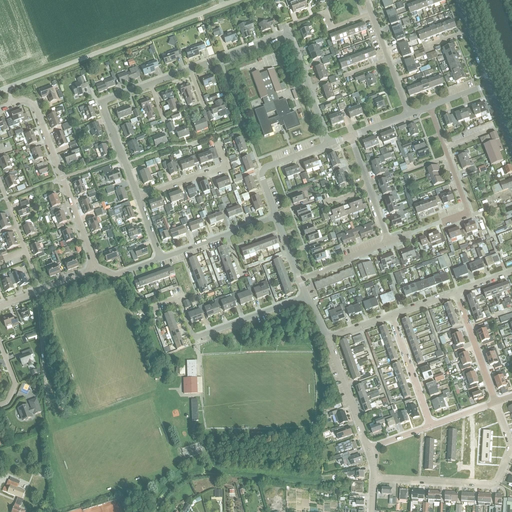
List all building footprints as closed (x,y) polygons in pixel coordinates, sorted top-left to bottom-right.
[(300,11),(297,2),(293,3),(293,1),(290,2),(288,0),(286,0),(285,1),(288,7),(291,6),(294,13),(300,11)] [(300,0),(297,2),(300,11),(306,8),(304,1),(307,0),(306,0),(300,0)] [(391,0),(383,3),(385,9),(394,6),(391,0)] [(417,3),(414,4),(417,12),(422,10),(419,2),(419,0),(417,1),(417,3)] [(423,0),(419,2),(422,10),(428,8),(425,0),(423,0)] [(432,9),(431,7),(434,5),(432,0),(425,0),(428,8),(429,10),(432,9)] [(417,12),(414,4),(413,3),(411,3),(411,5),(408,6),(412,17),(417,15),(416,12),(417,12)] [(387,13),(389,19),(397,16),(395,10),(387,13)] [(397,16),(389,19),(391,26),(400,22),(397,16)] [(270,27),(274,25),(272,20),(259,25),(262,32),(270,29),(270,27)] [(453,21),(447,23),(450,31),(454,30),(454,31),(456,30),(453,21)] [(249,31),(254,29),(251,22),(239,26),(244,39),(251,36),(249,31)] [(447,23),(441,25),(444,33),(448,32),(448,33),(451,32),(450,31),(447,23)] [(308,29),(311,28),(310,24),(303,26),(304,30),(300,31),(303,40),(311,37),(308,29)] [(364,24),(358,26),(360,33),(366,31),(364,24)] [(441,25),(436,27),(439,35),(442,34),(443,35),(445,35),(444,33),(441,25)] [(358,26),(352,28),(355,35),(360,33),(358,26)] [(393,30),(395,36),(403,33),(401,27),(393,30)] [(436,27),(430,29),(433,37),(436,36),(437,38),(439,37),(439,35),(436,27)] [(352,28),(346,30),(349,37),(355,35),(352,28)] [(220,29),(212,32),(214,37),(219,36),(219,37),(223,36),(220,29)] [(430,29),(424,32),(427,39),(430,38),(431,40),(433,39),(433,37),(430,29)] [(346,30),(341,32),(343,39),(349,37),(346,30)] [(427,39),(424,32),(421,33),(420,31),(417,32),(418,34),(419,36),(420,39),(421,42),(425,40),(425,42),(428,41),(427,39)] [(341,32),(335,34),(338,42),(343,39),(341,32)] [(233,43),(237,41),(234,33),(223,37),(226,44),(232,41),(233,43)] [(403,33),(395,36),(397,42),(406,39),(403,33)] [(338,42),(335,34),(329,36),(332,44),(338,42)] [(198,52),(205,49),(203,43),(192,48),(192,49),(185,52),(188,59),(199,55),(198,52)] [(399,46),(401,52),(409,49),(407,43),(399,46)] [(443,49),(445,55),(455,51),(453,48),(456,47),(455,45),(443,49)] [(308,49),(310,55),(319,52),(316,46),(308,49)] [(414,54),(415,56),(426,52),(424,49),(414,53),(412,48),(409,49),(401,52),(403,58),(412,55),(414,54)] [(174,57),(179,56),(177,50),(169,53),(169,54),(162,57),(165,65),(176,61),(174,57)] [(373,50),(367,52),(370,59),(376,57),(373,50)] [(445,55),(448,61),(459,56),(458,53),(456,54),(455,51),(445,55)] [(319,52),(310,55),(312,61),(321,58),(319,52)] [(367,52),(362,54),(364,61),(370,59),(367,52)] [(362,54),(356,56),(359,63),(364,61),(362,54)] [(356,56),(350,58),(353,65),(359,63),(356,56)] [(448,61),(450,66),(459,62),(458,59),(460,58),(459,56),(448,61)] [(350,58),(345,60),(347,68),(353,65),(350,58)] [(405,62),(407,68),(415,65),(413,59),(405,62)] [(347,68),(345,60),(339,62),(341,70),(347,68)] [(154,68),(158,67),(156,61),(148,64),(148,65),(141,68),(144,76),(155,72),(154,68)] [(450,66),(452,71),(463,67),(463,64),(460,65),(459,62),(450,66)] [(415,65),(407,68),(409,74),(418,71),(417,69),(421,68),(419,64),(415,65)] [(315,69),(317,75),(325,72),(322,66),(315,69)] [(452,71),(454,77),(463,73),(462,70),(464,69),(463,67),(452,71)] [(137,68),(133,69),(128,71),(129,73),(127,74),(126,73),(118,76),(120,83),(129,80),(129,82),(137,78),(137,77),(140,76),(137,68)] [(260,99),(262,99),(265,105),(263,106),(263,108),(254,111),(264,137),(273,133),(271,126),(280,123),(281,125),(280,125),(281,126),(283,125),(286,132),(286,130),(298,126),(294,113),(295,112),(290,114),(285,99),(278,102),(278,101),(279,100),(276,94),(286,90),(284,84),(280,85),(274,69),(267,71),(268,73),(262,75),(262,74),(259,75),(258,71),(251,74),(260,99)] [(100,84),(96,86),(99,93),(107,90),(106,89),(115,86),(114,84),(113,81),(116,80),(113,72),(110,73),(112,78),(103,82),(104,83),(100,84)] [(325,72),(317,75),(320,82),(327,79),(325,72)] [(463,73),(454,77),(456,83),(468,78),(467,76),(465,76),(463,73)] [(204,87),(215,83),(212,75),(201,79),(204,87)] [(366,81),(367,84),(368,87),(376,85),(372,75),(364,78),(363,75),(354,78),(356,82),(359,81),(360,84),(366,81)] [(436,84),(437,87),(444,84),(441,77),(437,78),(436,75),(433,76),(434,79),(436,84)] [(84,82),(83,77),(77,79),(79,83),(75,85),(75,87),(72,88),(75,96),(78,94),(79,96),(83,94),(81,90),(87,88),(85,82),(84,82)] [(434,79),(428,82),(430,89),(437,87),(436,84),(434,79)] [(428,82),(421,84),(424,92),(430,89),(428,82)] [(188,84),(187,84),(179,87),(182,95),(183,94),(188,106),(195,104),(191,93),(190,94),(189,92),(191,91),(188,84)] [(421,84),(414,87),(417,94),(424,92),(421,84)] [(322,88),(325,95),(332,92),(330,85),(322,88)] [(39,91),(40,93),(42,98),(48,96),(50,103),(56,100),(54,94),(51,86),(39,91)] [(417,94),(414,87),(407,89),(410,97),(417,94)] [(167,102),(171,113),(177,110),(173,99),(173,100),(172,98),(174,97),(171,91),(161,94),(164,101),(167,100),(167,102)] [(332,92),(325,95),(327,101),(334,98),(332,92)] [(222,93),(218,95),(208,98),(210,102),(223,97),(222,93)] [(374,102),(377,110),(384,107),(380,97),(377,98),(378,101),(374,102)] [(144,109),(149,121),(155,118),(151,108),(150,106),(152,106),(149,99),(140,102),(142,109),(144,109)] [(216,106),(211,108),(213,115),(219,113),(220,117),(226,115),(227,116),(230,114),(225,102),(222,103),(221,101),(216,102),(218,106),(216,107),(216,106)] [(483,103),(477,106),(481,114),(482,117),(487,115),(487,114),(490,113),(487,105),(484,106),(483,103)] [(85,114),(88,120),(95,118),(92,107),(88,109),(87,106),(79,109),(80,112),(81,113),(82,113),(83,115),(85,114)] [(115,111),(118,119),(132,114),(129,106),(115,111)] [(473,110),(470,111),(473,119),(476,118),(475,117),(481,114),(477,106),(472,108),(473,110)] [(359,107),(353,109),(356,117),(362,115),(359,107)] [(356,117),(353,109),(347,111),(350,119),(356,117)] [(21,110),(16,112),(19,120),(22,119),(23,122),(28,120),(25,114),(23,115),(21,110)] [(466,110),(461,112),(464,121),(469,119),(470,120),(473,119),(470,111),(467,112),(466,110)] [(19,120),(16,112),(10,114),(12,119),(9,120),(12,126),(17,124),(16,122),(19,120)] [(453,118),(456,126),(457,128),(460,127),(458,123),(464,121),(461,112),(455,114),(456,117),(453,118)] [(47,116),(50,123),(58,120),(56,113),(47,116)] [(340,113),(335,116),(338,124),(343,122),(340,113)] [(206,124),(209,123),(206,116),(204,117),(205,120),(193,124),(196,132),(208,128),(206,124)] [(338,124),(335,116),(329,118),(332,126),(338,124)] [(453,127),(456,126),(453,118),(450,119),(449,116),(444,118),(447,127),(452,125),(453,127)] [(58,120),(50,123),(52,129),(61,126),(58,120)] [(96,135),(98,138),(102,136),(97,123),(87,127),(89,131),(90,130),(93,136),(96,135)] [(172,123),(166,125),(169,133),(175,130),(172,123)] [(121,127),(126,138),(134,135),(130,124),(121,127)] [(411,137),(418,135),(415,124),(407,127),(411,137)] [(176,131),(179,139),(189,135),(186,127),(176,131)] [(397,141),(394,131),(387,133),(391,143),(391,144),(395,143),(394,142),(397,141)] [(26,138),(27,141),(35,138),(33,133),(29,134),(27,132),(21,134),(23,139),(26,138)] [(54,135),(57,141),(65,138),(63,132),(54,135)] [(384,146),(391,143),(387,133),(381,136),(383,144),(384,144),(384,146)] [(484,146),(492,166),(503,162),(499,152),(503,150),(496,133),(480,139),(483,147),(484,146)] [(152,138),(155,147),(167,143),(164,134),(152,138)] [(23,151),(26,150),(34,147),(33,144),(37,143),(35,138),(27,141),(28,144),(25,145),(26,147),(22,148),(23,151)] [(65,138),(57,141),(59,148),(68,145),(65,138)] [(233,145),(235,148),(244,145),(242,138),(235,141),(236,144),(233,145)] [(376,138),(369,140),(372,148),(379,146),(376,138)] [(372,148),(369,140),(363,142),(366,150),(372,148)] [(135,141),(129,144),(131,149),(130,149),(132,155),(134,155),(134,158),(141,155),(140,153),(135,141)] [(416,153),(418,152),(425,149),(423,142),(413,146),(416,153)] [(98,149),(102,158),(109,155),(106,145),(103,146),(101,143),(94,146),(95,150),(98,149)] [(244,145),(235,148),(236,151),(238,150),(240,154),(247,151),(244,145)] [(32,154),(33,156),(41,154),(39,148),(36,150),(34,147),(26,150),(27,153),(28,153),(29,155),(32,154)] [(67,164),(72,162),(76,160),(74,155),(80,153),(78,148),(70,151),(71,153),(64,156),(67,164)] [(425,149),(418,152),(420,159),(430,155),(427,148),(425,149)] [(183,157),(180,150),(174,153),(176,160),(183,157)] [(209,153),(204,155),(207,163),(213,161),(212,158),(215,157),(212,150),(208,151),(209,153)] [(458,157),(461,164),(469,161),(467,155),(469,154),(468,151),(462,153),(463,156),(458,157)] [(329,159),(330,162),(338,160),(336,154),(333,155),(332,152),(326,154),(327,157),(326,157),(327,160),(329,159)] [(41,154),(33,156),(30,158),(33,165),(39,163),(38,160),(43,159),(41,154)] [(198,154),(194,156),(197,164),(200,163),(201,165),(207,163),(204,155),(199,157),(198,154)] [(372,163),(374,170),(383,167),(381,164),(385,163),(384,161),(391,158),(390,154),(388,154),(385,155),(382,156),(376,159),(377,161),(372,163)] [(406,158),(404,159),(407,166),(410,164),(415,163),(411,154),(405,156),(406,158)] [(1,156),(2,159),(0,159),(0,163),(0,164),(3,171),(4,173),(9,172),(8,169),(12,167),(8,157),(6,157),(5,155),(1,156)] [(242,160),(244,166),(251,163),(249,157),(246,158),(245,155),(239,157),(240,160),(242,160)] [(191,160),(186,161),(189,169),(194,167),(193,165),(197,164),(194,156),(190,157),(191,160)] [(145,163),(147,168),(157,164),(156,159),(145,163)] [(189,169),(186,161),(185,161),(185,159),(176,162),(178,170),(181,169),(182,172),(189,169)] [(316,159),(310,162),(312,169),(319,167),(316,159)] [(331,169),(332,172),(339,169),(337,166),(340,165),(338,160),(330,162),(332,168),(331,169)] [(469,161),(461,164),(463,170),(467,169),(468,171),(475,169),(473,163),(470,164),(469,161)] [(312,169),(310,162),(303,164),(306,172),(312,169)] [(38,170),(40,175),(40,176),(48,173),(46,169),(45,169),(43,163),(35,166),(37,170),(38,170)] [(168,169),(171,176),(177,173),(174,164),(167,166),(166,163),(163,164),(165,170),(168,169)] [(251,163),(244,166),(242,167),(244,174),(254,170),(251,163)] [(109,166),(101,169),(102,171),(103,173),(104,177),(105,176),(106,181),(107,182),(108,182),(109,182),(110,182),(114,181),(115,185),(121,183),(119,179),(120,179),(118,171),(112,174),(111,171),(109,166)] [(298,166),(291,169),(294,176),(300,174),(298,166)] [(427,176),(428,180),(439,176),(438,173),(440,172),(438,166),(428,170),(430,175),(427,176)] [(502,169),(503,171),(505,176),(511,173),(511,168),(511,166),(502,169)] [(382,175),(383,177),(390,175),(394,174),(393,171),(389,172),(387,169),(384,170),(383,167),(374,170),(377,177),(382,175)] [(294,176),(291,169),(284,171),(287,179),(294,176)] [(335,181),(337,180),(344,177),(342,171),(340,172),(339,169),(332,172),(333,175),(335,181)] [(140,173),(142,179),(150,176),(148,170),(140,173)] [(5,179),(9,189),(17,186),(15,179),(16,179),(15,176),(17,175),(16,171),(7,175),(8,178),(5,179)] [(379,182),(381,189),(389,186),(388,183),(392,182),(390,175),(383,177),(384,180),(379,182)] [(150,176),(142,179),(144,185),(152,182),(150,176)] [(439,176),(428,180),(429,183),(432,182),(434,187),(445,183),(442,178),(440,179),(439,176)] [(244,180),(246,187),(254,184),(251,177),(244,180)] [(344,177),(337,180),(339,186),(337,186),(338,189),(345,187),(344,184),(346,183),(344,177)] [(227,178),(222,180),(225,188),(231,186),(227,178)] [(491,187),(494,195),(511,188),(511,179),(505,182),(504,179),(499,181),(500,184),(491,187)] [(73,184),(75,190),(84,187),(81,180),(73,184)] [(225,188),(222,180),(216,182),(219,191),(225,188)] [(200,184),(203,193),(210,191),(206,182),(200,184)] [(254,184),(246,187),(249,193),(256,191),(254,184)] [(84,187),(75,190),(78,196),(86,193),(85,190),(87,189),(86,186),(84,187)] [(389,194),(390,196),(397,194),(394,188),(390,189),(389,186),(381,189),(384,196),(389,194)] [(193,194),(196,193),(194,187),(187,189),(191,199),(194,198),(193,194)] [(116,191),(120,202),(127,200),(123,188),(116,191)] [(180,192),(174,194),(177,202),(180,201),(181,203),(184,202),(183,200),(180,192)] [(48,198),(50,203),(58,200),(56,195),(54,196),(53,193),(45,196),(44,196),(45,199),(46,199),(48,198)] [(303,193),(300,194),(291,198),(293,205),(306,200),(303,193)] [(451,193),(446,195),(449,203),(454,201),(451,193)] [(177,202),(174,194),(169,196),(172,204),(177,202)] [(385,201),(388,208),(396,205),(395,202),(399,200),(397,194),(390,196),(391,199),(385,201)] [(441,196),(438,197),(440,203),(443,202),(444,205),(449,203),(446,195),(441,197),(441,196)] [(251,199),(253,206),(260,203),(258,196),(251,199)] [(435,199),(430,201),(433,209),(439,207),(438,204),(440,203),(438,197),(435,198),(435,199)] [(80,202),(82,209),(91,205),(89,199),(80,202)] [(160,199),(154,201),(157,209),(163,207),(160,199)] [(58,200),(50,203),(52,208),(50,209),(51,212),(59,209),(58,206),(60,205),(58,200)] [(360,200),(354,202),(358,212),(367,209),(365,204),(362,205),(360,200)] [(29,205),(27,201),(20,204),(21,207),(20,208),(17,210),(17,211),(18,214),(20,217),(29,214),(26,207),(29,205)] [(104,210),(111,208),(111,205),(107,206),(106,201),(103,202),(104,210)] [(157,209),(154,201),(149,203),(152,211),(157,209)] [(430,201),(425,203),(428,211),(433,209),(430,201)] [(350,210),(347,211),(349,215),(358,212),(354,202),(348,204),(350,210)] [(260,203),(253,206),(256,212),(258,211),(261,210),(263,209),(260,203)] [(425,203),(420,204),(423,213),(428,211),(425,203)] [(120,212),(122,211),(126,221),(135,218),(131,208),(127,209),(125,204),(112,208),(113,211),(114,210),(115,211),(119,209),(120,212)] [(423,213),(420,204),(414,206),(417,215),(423,213)] [(91,205),(82,209),(85,215),(93,212),(91,205)] [(235,217),(233,209),(231,205),(228,207),(229,210),(226,212),(229,219),(235,217)] [(396,213),(397,215),(403,213),(401,207),(397,208),(396,205),(388,208),(390,215),(396,213)] [(342,206),(336,208),(340,218),(349,215),(347,211),(344,212),(342,206)] [(233,209),(235,217),(242,214),(239,207),(233,209)] [(298,217),(300,217),(300,216),(307,214),(307,213),(305,207),(295,210),(298,217)] [(340,218),(336,208),(331,210),(332,216),(330,217),(331,221),(340,218)] [(53,222),(54,221),(65,217),(63,212),(59,214),(58,211),(51,213),(53,218),(52,219),(53,222)] [(403,213),(397,215),(398,218),(391,220),(394,227),(402,224),(401,221),(407,219),(406,215),(408,215),(407,212),(403,213)] [(300,216),(300,217),(302,223),(312,220),(309,213),(307,213),(307,214),(300,216)] [(0,223),(9,220),(6,214),(0,216),(0,223)] [(221,214),(214,216),(217,223),(223,221),(221,214)] [(217,223),(214,216),(207,218),(210,226),(217,223)] [(54,221),(57,229),(64,226),(62,224),(67,222),(65,217),(54,221)] [(87,221),(89,227),(98,224),(96,218),(87,221)] [(163,222),(164,226),(165,228),(167,232),(170,231),(165,218),(162,219),(163,222)] [(9,220),(0,223),(0,225),(1,227),(0,227),(0,230),(11,227),(9,220)] [(23,227),(27,236),(35,233),(32,227),(34,226),(31,220),(24,222),(26,226),(23,227)] [(202,220),(195,223),(198,230),(205,228),(202,220)] [(198,230),(195,223),(189,225),(191,233),(198,230)] [(372,223),(363,226),(366,236),(372,234),(371,229),(374,228),(372,223)] [(473,236),(478,234),(478,232),(475,223),(469,224),(473,236)] [(98,224),(89,227),(92,234),(101,230),(98,224)] [(465,230),(462,231),(465,237),(466,239),(468,238),(468,237),(473,235),(473,236),(469,224),(464,226),(465,230)] [(124,232),(125,231),(127,231),(130,238),(137,236),(138,237),(141,236),(141,234),(138,227),(132,229),(131,226),(121,229),(123,233),(124,233),(125,233),(124,232)] [(179,237),(177,230),(175,226),(171,227),(173,231),(170,232),(172,239),(179,237)] [(305,236),(307,236),(314,233),(312,226),(302,229),(305,236)] [(363,226),(354,230),(356,234),(359,233),(361,238),(366,236),(363,226)] [(183,227),(177,230),(179,237),(186,235),(183,227)] [(163,242),(169,239),(167,232),(165,228),(162,229),(163,233),(160,234),(163,242)] [(459,228),(453,230),(456,238),(457,241),(462,239),(462,238),(465,237),(462,231),(460,232),(459,228)] [(63,235),(64,238),(72,235),(70,230),(65,232),(64,229),(58,231),(60,236),(63,235)] [(354,230),(345,233),(349,243),(355,241),(353,235),(356,234),(354,230)] [(456,238),(453,230),(448,232),(449,236),(447,237),(449,243),(452,242),(452,243),(457,241),(456,238)] [(307,236),(309,243),(319,239),(316,232),(314,233),(307,236)] [(5,240),(7,243),(16,239),(13,233),(2,237),(3,240),(5,240)] [(349,243),(345,233),(336,236),(338,241),(341,240),(343,245),(349,243)] [(438,233),(433,234),(436,243),(437,245),(437,246),(445,243),(442,235),(440,236),(438,233)] [(432,247),(437,245),(436,243),(433,234),(428,236),(429,240),(426,241),(428,246),(429,247),(431,246),(432,247)] [(72,235),(64,238),(65,241),(62,242),(64,247),(70,245),(69,242),(73,240),(72,235)] [(276,238),(270,240),(272,247),(278,245),(276,238)] [(428,246),(426,241),(425,238),(420,239),(421,243),(418,244),(421,252),(424,251),(427,250),(425,247),(428,246)] [(16,239),(7,243),(8,246),(6,247),(7,250),(18,246),(16,239)] [(270,240),(264,242),(266,249),(272,247),(270,240)] [(264,242),(258,244),(261,251),(266,249),(264,242)] [(37,255),(38,258),(45,256),(42,249),(41,249),(39,243),(31,246),(34,256),(37,255)] [(258,244),(252,246),(255,253),(261,251),(258,244)] [(312,256),(314,255),(321,252),(319,245),(309,249),(312,256)] [(137,258),(148,254),(145,246),(138,249),(136,246),(128,249),(129,252),(131,252),(134,261),(138,260),(137,258)] [(252,246),(247,248),(249,255),(255,253),(252,246)] [(118,258),(121,257),(117,247),(114,249),(114,250),(104,254),(107,262),(114,259),(118,258)] [(218,256),(220,255),(227,253),(225,247),(216,250),(218,256)] [(249,255),(247,248),(241,250),(243,258),(249,255)] [(413,248),(407,250),(410,259),(413,258),(414,261),(417,260),(417,261),(420,260),(418,253),(415,254),(413,248)] [(410,259),(407,250),(401,253),(403,259),(400,260),(403,267),(406,265),(405,264),(408,263),(407,260),(410,259)] [(52,252),(54,259),(57,258),(58,262),(61,261),(57,251),(52,252)] [(314,255),(316,262),(328,257),(326,251),(323,252),(323,251),(321,252),(314,255)] [(495,251),(490,253),(490,255),(491,258),(492,257),(495,265),(501,263),(498,255),(497,256),(495,253),(495,251)] [(219,262),(222,261),(229,258),(227,253),(220,255),(221,259),(218,260),(219,262)] [(392,254),(386,256),(389,265),(392,264),(393,266),(396,265),(397,267),(400,266),(397,259),(395,260),(392,254)] [(486,256),(486,257),(486,259),(486,260),(489,267),(495,265),(492,257),(491,258),(490,255),(486,256)] [(389,265),(386,256),(380,258),(382,264),(379,266),(382,272),(385,271),(384,269),(387,268),(386,266),(389,265)] [(189,260),(191,266),(198,263),(201,262),(199,258),(196,259),(196,257),(189,260)] [(64,262),(68,271),(78,267),(75,258),(64,262)] [(222,261),(224,267),(231,264),(229,258),(222,261)] [(273,261),(275,267),(282,265),(280,259),(273,261)] [(480,259),(475,261),(475,263),(476,263),(479,271),(485,269),(482,261),(481,261),(480,259)] [(470,260),(469,260),(470,262),(469,262),(470,265),(473,273),(479,271),(476,263),(475,263),(475,261),(474,261),(471,262),(470,260)] [(367,278),(376,275),(371,262),(363,265),(362,264),(358,266),(363,279),(367,278)] [(191,266),(193,272),(200,269),(198,263),(191,266)] [(46,268),(50,277),(60,273),(57,264),(46,268)] [(224,267),(226,273),(233,270),(231,264),(224,267)] [(275,267),(277,273),(284,270),(282,265),(275,267)] [(465,267),(459,269),(462,277),(468,275),(465,267)] [(172,268),(167,270),(169,277),(175,275),(172,268)] [(353,268),(346,271),(349,278),(356,276),(353,268)] [(193,272),(195,277),(202,275),(200,269),(193,272)] [(462,277),(459,269),(453,271),(456,279),(462,277)] [(167,270),(161,272),(163,280),(169,277),(167,270)] [(226,273),(228,278),(235,276),(233,270),(226,273)] [(277,273),(279,279),(287,276),(284,270),(277,273)] [(339,273),(340,274),(343,281),(349,278),(346,271),(339,273)] [(12,274),(13,276),(15,283),(18,281),(20,287),(28,284),(24,275),(19,277),(17,272),(12,274)] [(161,272),(155,274),(158,282),(163,280),(161,272)] [(10,279),(1,282),(5,292),(14,289),(13,286),(16,285),(14,281),(12,274),(8,276),(10,279)] [(155,274),(149,277),(152,284),(153,286),(155,285),(154,283),(158,282),(155,274)] [(340,274),(333,276),(336,284),(343,282),(343,281),(340,274)] [(440,276),(443,284),(449,282),(446,274),(440,276)] [(195,277),(197,283),(204,281),(202,275),(195,277)] [(235,276),(228,278),(229,282),(227,283),(227,285),(230,284),(237,282),(235,276)] [(279,279),(282,285),(289,282),(287,276),(279,279)] [(333,276),(327,279),(330,286),(336,284),(333,276)] [(434,278),(437,286),(443,284),(440,276),(434,278)] [(149,277),(144,279),(146,286),(152,284),(149,277)] [(431,288),(428,281),(425,282),(424,278),(423,278),(421,278),(420,279),(422,283),(425,291),(425,290),(425,291),(426,291),(428,291),(428,290),(428,289),(431,288)] [(428,281),(431,288),(437,286),(434,278),(428,281)] [(146,286),(144,279),(138,281),(134,283),(137,291),(144,289),(143,287),(146,286)] [(327,279),(320,281),(323,289),(330,286),(327,279)] [(197,283),(199,289),(206,286),(204,281),(197,283)] [(323,289),(320,281),(314,283),(317,291),(323,289)] [(265,286),(259,288),(263,298),(268,295),(266,289),(268,288),(266,282),(263,282),(265,286)] [(282,285),(284,290),(291,288),(289,282),(282,285)] [(422,283),(416,285),(418,293),(425,291),(422,283)] [(508,283),(502,285),(505,293),(511,290),(508,283)] [(251,284),(248,285),(250,288),(252,294),(255,293),(257,300),(263,298),(259,288),(253,290),(252,287),(251,284)] [(248,292),(243,294),(246,304),(252,302),(250,295),(252,294),(250,288),(248,285),(246,285),(248,292)] [(416,285),(410,287),(412,295),(418,293),(416,285)] [(502,285),(496,287),(498,295),(505,293),(502,285)] [(206,286),(199,289),(201,295),(209,292),(206,286)] [(412,295),(410,287),(403,290),(406,297),(412,295)] [(496,287),(490,289),(493,297),(495,303),(496,306),(498,306),(499,304),(497,300),(500,299),(498,295),(496,287)] [(291,288),(284,290),(286,296),(293,294),(291,288)] [(490,289),(484,292),(486,299),(493,297),(490,289)] [(236,293),(233,294),(236,300),(238,299),(241,306),(246,304),(243,294),(237,296),(236,293)] [(390,303),(387,295),(386,293),(381,294),(383,297),(381,298),(384,305),(390,303)] [(393,293),(387,295),(390,303),(396,301),(393,293)] [(232,298),(226,300),(230,310),(236,308),(233,301),(236,300),(233,294),(231,295),(232,298)] [(467,298),(469,304),(477,301),(475,295),(467,298)] [(219,299),(217,300),(219,306),(222,305),(224,312),(230,310),(226,300),(221,302),(219,299)] [(376,299),(370,301),(373,309),(379,307),(376,299)] [(215,304),(210,306),(213,316),(219,314),(217,307),(219,306),(217,300),(214,301),(215,304)] [(373,309),(370,301),(364,303),(367,311),(373,309)] [(469,304),(472,310),(479,307),(477,301),(469,304)] [(445,306),(447,311),(453,309),(451,303),(445,306)] [(356,304),(353,306),(353,307),(356,315),(362,313),(359,305),(357,306),(356,304)] [(203,305),(200,306),(203,312),(205,311),(208,318),(213,316),(210,306),(204,308),(203,305)] [(339,321),(337,315),(334,305),(329,307),(330,309),(329,310),(330,313),(331,317),(333,323),(339,321)] [(199,310),(193,312),(197,322),(203,320),(200,313),(203,312),(200,306),(198,307),(199,310)] [(353,307),(353,306),(349,307),(350,309),(347,310),(350,317),(356,315),(353,307)] [(472,310),(474,316),(481,313),(479,307),(472,310)] [(23,320),(29,317),(26,310),(20,312),(19,310),(16,311),(21,324),(24,323),(23,320)] [(197,322),(193,312),(188,314),(191,324),(197,322)] [(343,312),(337,315),(339,321),(345,319),(343,312)] [(164,315),(166,321),(173,319),(171,313),(164,315)] [(481,313),(474,316),(476,322),(484,319),(481,313)] [(12,327),(18,325),(16,318),(13,319),(11,315),(8,316),(8,317),(2,319),(5,328),(12,325),(12,327)] [(402,321),(404,326),(411,324),(409,318),(402,321)] [(166,321),(168,327),(175,324),(173,319),(166,321)] [(457,320),(451,322),(453,328),(459,326),(457,320)] [(168,327),(170,333),(178,330),(175,324),(168,327)] [(404,326),(406,332),(413,330),(411,324),(404,326)] [(478,332),(480,337),(488,334),(487,331),(490,330),(488,325),(478,328),(479,331),(478,332)] [(380,329),(382,334),(388,332),(386,326),(380,329)] [(170,333),(173,339),(180,336),(178,330),(170,333)] [(453,339),(454,342),(463,339),(461,333),(459,334),(458,331),(448,334),(450,340),(453,339)] [(24,335),(25,341),(38,338),(37,332),(24,335)] [(494,342),(492,336),(489,338),(488,334),(480,337),(482,343),(483,342),(484,345),(494,342)] [(173,339),(175,344),(182,342),(180,336),(173,339)] [(392,343),(390,338),(384,340),(380,341),(383,347),(386,345),(392,343)] [(463,339),(454,342),(455,345),(452,346),(454,351),(464,348),(463,345),(465,344),(463,339)] [(340,343),(343,349),(349,347),(347,341),(340,343)] [(184,348),(182,342),(175,344),(177,350),(184,348)] [(352,353),(354,352),(364,349),(365,349),(364,346),(351,350),(349,347),(343,349),(345,356),(352,353)] [(21,362),(22,365),(28,363),(28,364),(29,364),(32,363),(32,362),(30,356),(33,355),(31,349),(23,352),(25,356),(19,358),(21,362)] [(486,355),(488,361),(499,357),(496,349),(488,351),(490,354),(486,355)] [(460,358),(461,361),(470,358),(468,353),(466,354),(465,350),(455,354),(457,359),(460,358)] [(345,356),(347,362),(354,359),(352,353),(345,356)] [(396,354),(390,356),(392,362),(398,360),(396,354)] [(423,357),(416,359),(418,365),(425,363),(423,357)] [(502,366),(499,357),(488,361),(490,366),(493,365),(495,369),(502,366)] [(470,358),(461,361),(462,364),(459,365),(461,371),(471,367),(470,364),(471,364),(470,358)] [(347,362),(349,368),(356,366),(354,359),(347,362)] [(197,387),(199,387),(199,384),(197,384),(196,361),(187,361),(187,379),(183,379),(184,394),(197,394),(197,387)] [(360,368),(364,366),(363,363),(359,365),(356,366),(349,368),(352,375),(359,372),(361,371),(360,368)] [(393,366),(395,372),(402,369),(400,364),(393,366)] [(421,369),(423,375),(432,372),(430,366),(421,369)] [(35,376),(41,373),(37,368),(32,372),(35,376)] [(467,378),(468,381),(477,378),(475,372),(473,373),(472,370),(462,373),(464,379),(467,378)] [(359,372),(352,375),(354,381),(359,379),(360,382),(372,377),(370,374),(363,376),(361,371),(359,372)] [(432,372),(423,375),(425,381),(434,378),(432,372)] [(494,379),(496,384),(505,381),(504,378),(507,377),(505,372),(495,375),(496,378),(494,379)] [(468,381),(465,382),(466,385),(468,390),(478,387),(477,384),(478,383),(477,378),(468,381)] [(356,387),(359,394),(365,391),(368,390),(366,385),(368,385),(367,381),(360,383),(361,386),(356,387)] [(505,381),(496,384),(498,389),(500,389),(502,395),(509,393),(507,390),(511,388),(509,383),(506,384),(505,381)] [(427,385),(429,391),(437,388),(435,382),(427,385)] [(437,388),(429,391),(431,397),(439,394),(437,388)] [(470,399),(473,398),(474,401),(478,399),(478,400),(484,398),(482,393),(481,393),(479,393),(478,390),(468,394),(470,399)] [(359,394),(361,400),(368,398),(370,397),(374,395),(373,392),(367,395),(365,391),(359,394)] [(409,391),(403,394),(405,399),(411,397),(409,391)] [(447,398),(446,394),(444,395),(440,397),(440,399),(432,402),(436,411),(446,408),(443,399),(447,398)] [(361,400),(363,406),(370,404),(368,398),(361,400)] [(370,404),(363,406),(365,413),(370,411),(371,413),(377,411),(375,403),(370,405),(370,404)] [(22,418),(23,421),(25,420),(26,420),(27,421),(27,420),(28,420),(28,419),(31,418),(30,415),(31,415),(30,414),(33,413),(34,415),(41,412),(38,404),(31,407),(32,409),(29,410),(27,406),(18,409),(20,415),(21,416),(21,417),(22,418)] [(412,415),(413,419),(420,417),(416,407),(416,408),(415,405),(409,407),(410,409),(407,410),(409,415),(412,415)] [(390,417),(384,419),(385,423),(387,422),(389,428),(396,426),(394,421),(397,420),(395,414),(394,414),(393,411),(392,407),(390,408),(391,411),(390,412),(392,419),(391,420),(390,417)] [(335,423),(337,422),(339,422),(340,425),(347,422),(344,415),(345,414),(344,412),(340,413),(339,411),(332,413),(329,414),(330,417),(332,416),(335,423)] [(395,414),(397,420),(399,419),(401,424),(409,421),(406,411),(395,415),(395,414)] [(385,423),(384,419),(382,414),(379,415),(381,420),(376,422),(377,423),(374,424),(375,427),(371,428),(373,434),(382,431),(381,428),(383,428),(382,425),(385,423)] [(468,426),(458,430),(460,437),(471,434),(468,426)] [(332,433),(336,432),(337,437),(338,440),(341,438),(341,439),(353,435),(350,427),(344,429),(344,428),(340,429),(340,427),(331,430),(332,433)] [(458,430),(448,434),(451,441),(460,437),(458,430)] [(483,431),(483,441),(490,442),(491,431),(483,431)] [(448,434),(438,437),(441,444),(451,441),(448,434)] [(438,437),(428,441),(431,448),(441,444),(438,437)] [(479,439),(469,439),(468,453),(478,453),(479,439)] [(342,444),(345,451),(353,448),(354,450),(358,449),(355,442),(352,443),(351,441),(342,444)] [(428,441),(418,444),(421,452),(431,448),(428,441)] [(483,441),(482,452),(490,452),(490,442),(483,441)] [(482,452),(481,462),(489,463),(490,452),(482,452)] [(356,463),(357,464),(362,462),(360,455),(351,458),(350,455),(344,457),(342,458),(343,461),(346,460),(348,467),(352,465),(352,466),(355,465),(355,464),(356,463)] [(420,460),(420,468),(430,468),(431,461),(420,460)] [(431,461),(430,468),(441,469),(441,461),(431,461)] [(441,461),(441,469),(451,470),(452,462),(441,461)] [(452,462),(451,470),(462,470),(462,463),(452,462)] [(462,463),(462,470),(472,471),(473,463),(462,463)] [(358,472),(358,468),(347,470),(348,473),(351,473),(351,476),(356,476),(356,479),(364,479),(363,472),(358,472)] [(4,487),(2,491),(17,497),(15,504),(16,505),(15,507),(14,507),(11,511),(25,511),(21,510),(19,509),(20,506),(19,506),(21,499),(22,499),(25,492),(17,489),(19,485),(20,482),(11,478),(10,478),(9,481),(8,480),(5,487),(4,487)] [(355,493),(362,494),(363,489),(362,489),(362,487),(363,487),(363,483),(355,483),(352,483),(352,492),(352,493),(355,493)] [(390,499),(393,499),(393,495),(392,495),(392,489),(383,488),(382,495),(390,495),(390,499)] [(399,500),(407,501),(408,490),(400,489),(399,500)] [(349,501),(353,502),(353,506),(356,506),(364,506),(365,500),(360,500),(360,496),(350,496),(349,501)] [(194,499),(190,502),(189,503),(192,508),(194,506),(194,505),(196,502),(196,503),(201,500),(199,497),(194,500),(194,499)] [(187,511),(189,508),(190,510),(192,508),(189,503),(190,502),(187,505),(186,504),(182,511),(183,511),(187,511)]
